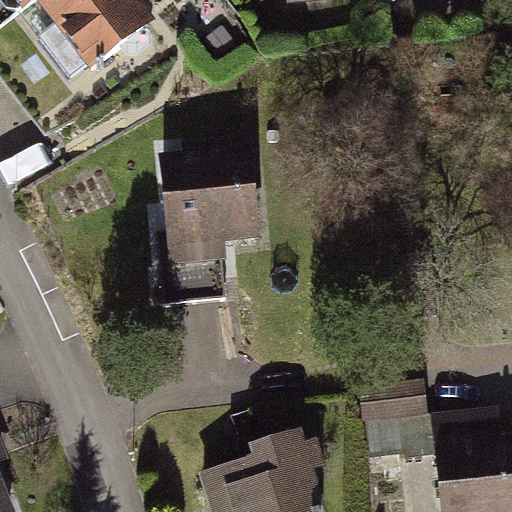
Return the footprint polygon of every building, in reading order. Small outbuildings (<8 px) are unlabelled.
[(3,0),(91,96),(156,38),(121,0),(3,0)] [(280,0),(281,26),(374,22),(372,0),(280,0)] [(260,177),(166,186),(176,294),(270,285),(260,177)] [(430,511),(511,511),(511,425),(420,439),(430,511)] [(324,511),(311,464),(207,493),(212,511),(324,511)] [(0,511),(8,508),(0,487),(0,511)]
